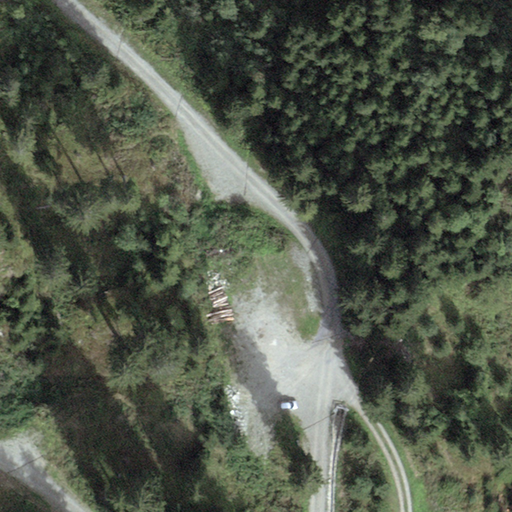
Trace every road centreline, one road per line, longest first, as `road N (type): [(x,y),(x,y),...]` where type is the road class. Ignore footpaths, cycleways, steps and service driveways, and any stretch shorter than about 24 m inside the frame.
road 1 (track): [(334,384),(328,305),(297,233),(181,105),(63,0)]
road 2 (track): [(406,511),(390,444),(334,384)]
road 3 (track): [(322,511),(334,384)]
